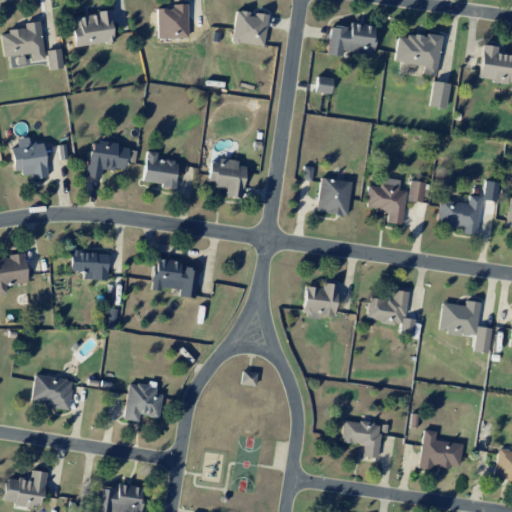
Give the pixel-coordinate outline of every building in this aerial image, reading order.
[(187,38),(185,4),(170,4),(171,8),(154,9),(156,39),(187,38)] [(74,46),(113,41),(109,11),(70,16),(74,46)] [(262,45),(266,14),(251,13),(251,12),(234,11),(230,42),(262,45)] [(42,59),(38,21),(23,23),(24,29),(0,31),(0,44),(2,57),(30,53),(31,61),(42,59)] [(328,25),(325,54),(340,56),(341,50),(360,52),(360,57),(370,58),(374,25),(349,22),(349,27),(328,25)] [(434,76),(439,35),(423,33),(423,36),(405,34),(405,38),(396,36),(392,62),(421,66),(420,74),(434,76)] [(511,83),(511,54),(495,52),(495,46),(481,45),(476,78),(511,83)] [(47,69),(61,68),(59,48),(45,50),(47,69)] [(331,78),(315,75),(312,91),(328,94),(331,78)] [(443,109),(448,84),(430,81),(426,106),(443,109)] [(85,176),(99,178),(100,167),(124,170),(127,148),(117,146),(118,137),(99,135),(98,143),(88,142),(85,176)] [(8,148),(13,174),(29,171),(31,179),(47,176),(40,142),(28,144),(27,137),(14,139),(16,146),(8,148)] [(141,181),(161,183),(160,187),(174,189),(177,162),(154,160),(155,152),(144,151),(141,181)] [(209,159),(206,184),(225,187),(224,196),(239,198),(244,164),(209,159)] [(310,181),(311,167),(302,166),(300,180),(310,181)] [(348,180),(318,179),(316,213),(346,215),(348,180)] [(420,203),(423,182),(409,180),(405,200),(420,203)] [(495,201),(496,182),(482,181),(481,200),(495,201)] [(385,223),(401,224),(403,187),(365,185),(364,207),(374,208),(374,212),(386,213),(385,223)] [(479,196),(467,195),(466,203),(438,200),(435,225),(460,229),(460,233),(474,235),(479,196)] [(511,197),(508,197),(503,227),(511,228),(511,197)] [(106,253),(69,251),(68,271),(82,272),(82,279),(105,280),(106,253)] [(25,282),(22,254),(0,256),(0,293),(4,293),(3,284),(25,282)] [(193,298),(197,269),(178,267),(179,261),(153,258),(149,289),(158,290),(159,287),(178,289),(177,296),(193,298)] [(321,288),(303,286),(300,315),(332,318),(336,284),(322,283),(321,288)] [(406,292),(391,290),(390,300),(367,298),(364,320),(399,324),(398,333),(411,335),(413,319),(403,318),(406,292)] [(486,353),(489,328),(475,327),(478,302),(463,300),(463,305),(440,302),(436,332),(473,336),(471,351),(486,353)] [(239,384),(254,386),(255,372),(240,371),(239,384)] [(29,403),(67,408),(70,379),(32,375),(29,403)] [(121,419),(136,421),(137,415),(157,417),(161,389),(126,384),(121,419)] [(360,456),(375,458),(379,424),(342,420),(339,442),(362,445),(360,456)] [(416,468),(430,470),(431,465),(456,468),(460,444),(433,440),(434,431),(422,429),(416,468)] [(511,480),(511,449),(511,451),(495,449),(492,479),(511,480)] [(1,502),(39,507),(44,472),(29,470),(28,480),(5,476),(1,502)] [(92,511),(109,511),(114,511),(138,511),(142,487),(116,483),(115,489),(96,486),(92,511)]
